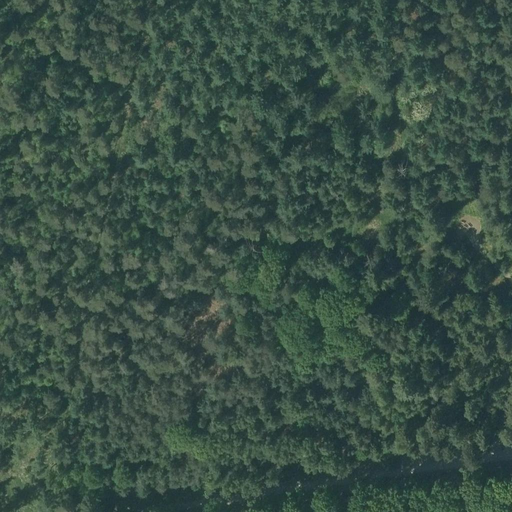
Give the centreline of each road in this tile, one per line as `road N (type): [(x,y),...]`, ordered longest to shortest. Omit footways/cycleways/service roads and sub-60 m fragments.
road 1 (track): [(50,511),(147,0)]
road 2 (unclassified): [(511,455),(135,511)]
